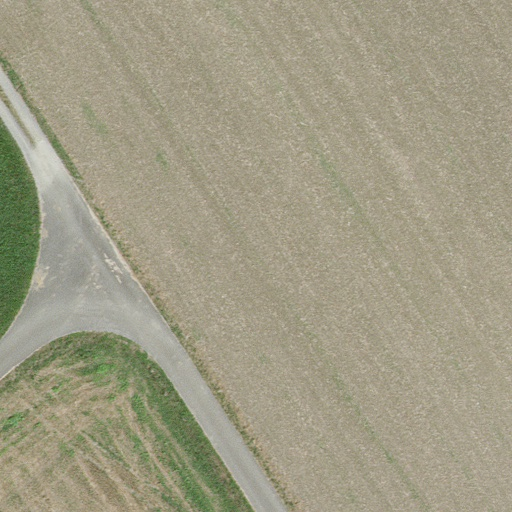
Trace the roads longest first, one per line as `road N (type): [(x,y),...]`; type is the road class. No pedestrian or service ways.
road 1 (track): [(277,511),(114,268)]
road 2 (track): [(114,268),(0,87)]
road 3 (track): [(0,361),(114,268)]
